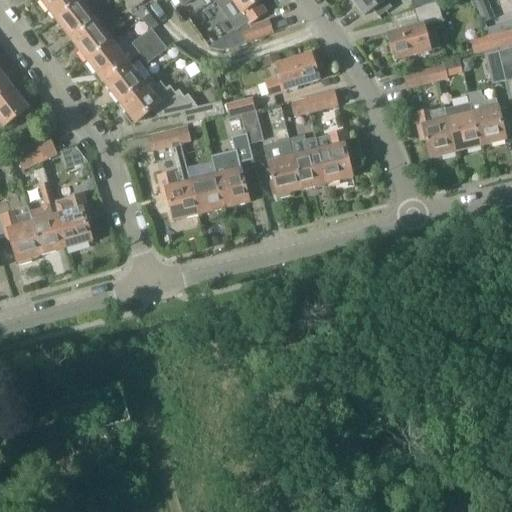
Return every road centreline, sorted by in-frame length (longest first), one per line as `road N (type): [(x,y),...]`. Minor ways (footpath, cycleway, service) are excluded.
road 1 (residential): [(151,287),(97,139),(0,13)]
road 2 (residential): [(151,287),(415,222)]
road 3 (residential): [(415,222),(371,96),(311,0)]
road 4 (residential): [(0,329),(151,287)]
road 5 (track): [(185,511),(169,444),(155,431),(114,441)]
